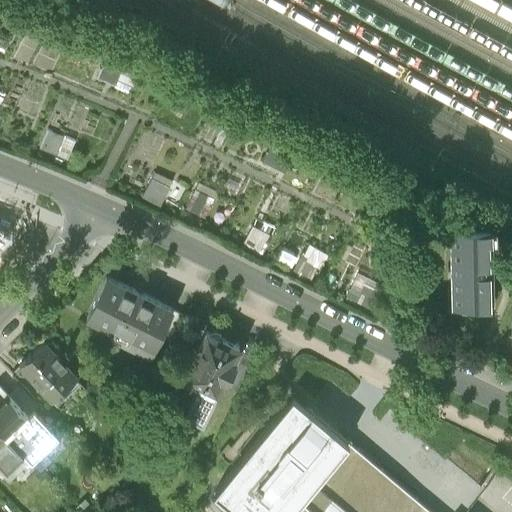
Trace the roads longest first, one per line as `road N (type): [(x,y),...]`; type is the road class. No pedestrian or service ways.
road 1 (tertiary): [(92,209),(511,407)]
road 2 (residential): [(0,310),(80,239),(92,209)]
